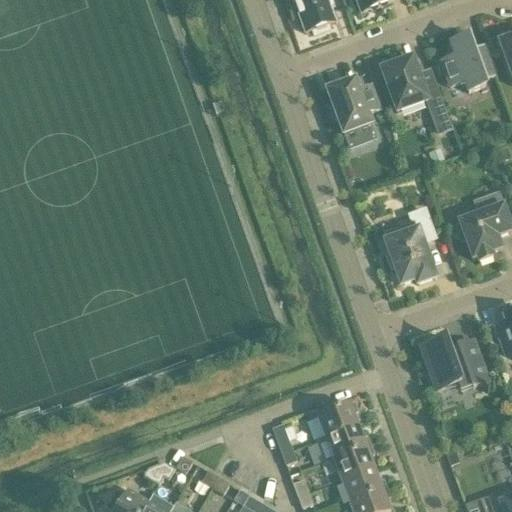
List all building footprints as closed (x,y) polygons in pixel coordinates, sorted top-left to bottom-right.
[(332,8),(329,0),(292,0),(306,37),(312,35),(313,39),(329,33),(328,29),(334,27),(328,10),(332,8)] [(354,0),(361,17),(392,6),(389,0),(354,0)] [(511,36),(511,37),(511,40),(511,41),(499,46),(511,81),(511,36)] [(483,85),(495,80),(484,49),(472,53),(468,42),(451,48),(456,62),(442,67),(449,86),(463,81),(468,97),(485,90),(483,85)] [(439,137),(452,132),(434,84),(421,89),(412,63),(404,65),(403,61),(387,67),(389,71),(381,74),(396,116),(427,104),(439,137)] [(367,118),(379,114),(370,90),(359,95),(354,83),(341,88),(340,85),(329,89),(331,92),(326,94),(343,138),(371,128),(367,118)] [(497,241),(511,235),(498,197),(474,206),(479,218),(459,226),(460,229),(455,231),(461,245),(465,243),(472,264),(477,262),(479,266),(493,261),(491,257),(501,253),(497,241)] [(422,247),(435,243),(425,214),(409,220),(412,228),(383,238),(389,256),(384,258),(390,274),(395,272),(401,289),(416,283),(417,288),(434,282),(422,247)] [(511,318),(504,321),(507,332),(497,335),(504,355),(511,352),(511,318)] [(472,392),(488,387),(473,345),(457,351),(458,353),(449,356),(444,343),(420,352),(429,376),(424,378),(432,393),(434,392),(436,397),(459,388),(461,394),(472,390),(472,392)] [(325,443),(357,431),(352,417),(357,415),(354,406),(316,420),(325,443)] [(282,459),(293,455),(283,429),(272,433),(282,459)] [(357,431),(325,443),(333,465),(371,450),(367,440),(362,442),(357,431)] [(341,486),(374,474),(369,460),(374,458),(371,450),(333,465),(323,468),(327,479),(337,476),(341,486)] [(293,455),(282,459),(286,470),(297,466),(293,455)] [(186,477),(192,468),(182,461),(176,471),(186,477)] [(158,490),(163,481),(168,484),(174,473),(163,467),(147,473),(142,480),(158,490)] [(349,506),(387,493),(383,484),(378,485),(374,474),(341,486),(349,506)] [(212,493),(218,482),(207,476),(201,486),(212,493)] [(218,482),(212,493),(223,499),(229,489),(218,482)] [(298,501),(309,497),(304,484),(293,488),(298,501)] [(511,511),(511,492),(477,505),(478,511),(511,511)] [(144,511),(148,505),(127,493),(124,498),(118,494),(107,511),(144,511)] [(387,493),(349,506),(350,511),(388,511),(385,503),(390,502),(387,493)] [(309,497),(298,501),(301,511),(303,511),(313,508),(309,497)] [(173,511),(174,511),(152,498),(148,505),(144,511),(173,511)] [(244,511),(256,511),(260,507),(249,500),(243,511),(244,511)]
